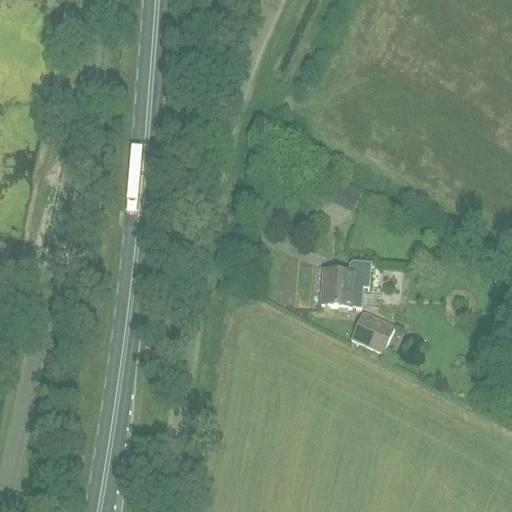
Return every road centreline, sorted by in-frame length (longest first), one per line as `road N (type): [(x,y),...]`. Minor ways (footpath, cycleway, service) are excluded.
road 1 (unclassified): [(162,511),(219,152),(281,0)]
road 2 (unclassified): [(0,511),(81,129),(91,0)]
road 3 (primary): [(99,511),(138,238),(152,0)]
